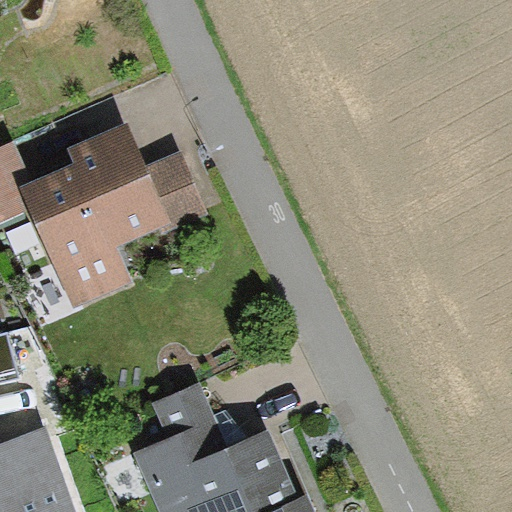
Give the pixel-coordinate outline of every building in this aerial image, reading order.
[(67,149),(73,162),(32,180),(19,185),(29,210),(73,310),(132,284),(116,248),(157,230),(161,239),(213,216),(184,149),(147,166),(127,122),(67,149)] [(14,142),(0,148),(0,222),(29,210),(19,185),(32,180),(14,142)] [(12,333),(0,335),(0,382),(22,377),(12,333)] [(170,437),(135,451),(161,511),(312,511),(305,494),(296,498),(269,433),(231,449),(202,380),(155,400),(170,437)] [(76,511),(47,428),(0,443),(0,511),(76,511)]
